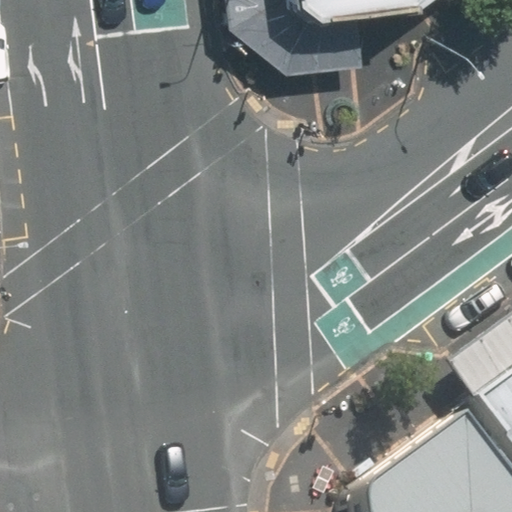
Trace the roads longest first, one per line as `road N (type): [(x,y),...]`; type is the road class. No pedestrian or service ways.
road 1 (secondary): [(511,129),(337,259),(136,384)]
road 2 (primary): [(88,0),(136,384)]
road 3 (tertiary): [(0,421),(136,384)]
road 4 (primary): [(136,384),(151,511)]
